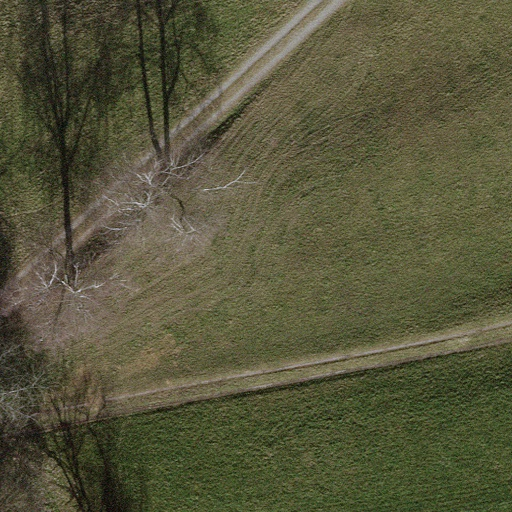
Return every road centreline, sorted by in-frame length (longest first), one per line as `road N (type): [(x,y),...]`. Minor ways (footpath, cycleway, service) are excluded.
road 1 (track): [(0,421),(392,366),(511,329)]
road 2 (track): [(319,0),(54,255),(0,295)]
